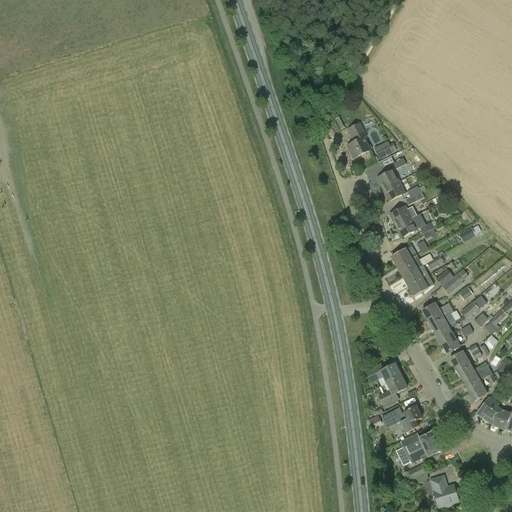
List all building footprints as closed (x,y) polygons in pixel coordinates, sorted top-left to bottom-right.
[(347,130),(354,143),(347,147),(353,160),(371,151),(365,140),(367,138),(360,124),(347,130)] [(394,154),(393,153),(390,146),(376,153),(380,161),(394,154)] [(396,170),(406,165),(403,160),(393,165),(396,170)] [(383,191),(399,182),(393,171),(377,179),(383,191)] [(399,182),(383,191),(389,202),(405,194),(399,182)] [(410,198),(420,193),(418,187),(407,193),(410,198)] [(422,193),(420,193),(410,198),(410,199),(405,201),(408,207),(418,202),(418,203),(425,200),(422,193)] [(412,208),(407,211),(405,207),(389,215),(395,227),(417,216),(412,208)] [(417,216),(395,227),(401,239),(417,231),(412,220),(417,217),(417,216)] [(423,235),(424,235),(429,232),(433,230),(430,224),(420,229),(423,235)] [(465,233),(469,240),(475,236),(471,229),(465,233)] [(412,247),(406,250),(391,258),(397,268),(417,256),(412,247)] [(420,260),(417,256),(397,268),(402,278),(423,266),(431,261),(427,256),(420,260)] [(440,257),(433,261),(431,262),(427,264),(430,271),(444,263),(440,257)] [(447,267),(451,274),(457,270),(453,263),(447,267)] [(428,276),(423,266),(402,278),(408,288),(428,276)] [(463,270),(454,278),(442,288),(449,296),(464,284),(462,282),(468,277),(463,270)] [(448,271),(436,280),(442,288),(454,278),(448,271)] [(408,288),(409,290),(407,290),(407,292),(409,296),(411,296),(412,296),(414,298),(429,289),(428,289),(434,285),(428,276),(408,288)] [(468,289),(459,296),(464,302),(473,295),(468,289)] [(473,303),(461,312),(468,320),(479,311),(473,303)] [(449,304),(439,310),(435,304),(422,312),(427,320),(434,316),(438,322),(454,313),(449,304)] [(501,311),(492,321),(500,329),(509,319),(501,311)] [(454,313),(438,322),(434,316),(427,320),(434,333),(455,321),(451,315),(454,313)] [(479,328),(488,321),(483,313),(474,320),(479,328)] [(457,326),(455,321),(434,333),(442,347),(450,343),(447,336),(452,333),(450,330),(457,326)] [(484,328),(491,336),(498,329),(491,322),(484,328)] [(473,333),(469,326),(460,331),(465,338),(473,333)] [(460,347),(452,333),(447,336),(450,343),(442,347),(447,355),(460,347)] [(491,337),(484,344),(491,351),(498,343),(491,337)] [(482,357),(476,346),(469,349),(475,361),(482,357)] [(479,349),(485,358),(489,355),(484,346),(479,349)] [(467,370),(472,368),(463,353),(450,360),(455,368),(463,364),(467,370)] [(463,364),(455,368),(463,381),(487,366),(486,363),(474,371),(472,368),(467,370),(463,364)] [(503,363),(498,371),(506,375),(510,367),(503,363)] [(395,365),(384,371),(381,364),(365,372),(371,385),(384,379),(387,384),(401,377),(401,376),(402,374),(400,371),(398,371),(395,365)] [(488,367),(463,381),(470,395),(479,390),(475,383),(480,381),(492,375),(488,367)] [(486,379),(492,388),(496,381),(493,375),(486,379)] [(387,384),(390,391),(378,397),(384,410),(400,401),(396,394),(407,389),(401,377),(387,384)] [(487,394),(480,381),(475,383),(479,390),(470,395),(475,402),(486,396),(487,394)] [(511,413),(511,414),(502,411),(497,408),(499,405),(490,398),(485,404),(484,404),(476,415),(493,427),(494,427),(505,431),(511,433),(511,413)] [(404,414),(403,414),(399,408),(388,414),(395,426),(400,423),(406,435),(420,428),(416,422),(422,419),(416,407),(404,414)] [(433,432),(419,439),(417,435),(400,443),(403,449),(396,452),(403,467),(410,464),(411,465),(422,459),(423,461),(443,451),(433,432)] [(425,464),(405,474),(409,483),(416,480),(427,475),(426,474),(430,473),(425,464)] [(427,475),(416,480),(418,485),(429,480),(427,475)] [(454,487),(448,489),(444,477),(429,481),(434,493),(439,509),(445,506),(446,507),(451,506),(451,505),(458,502),(454,487)]
